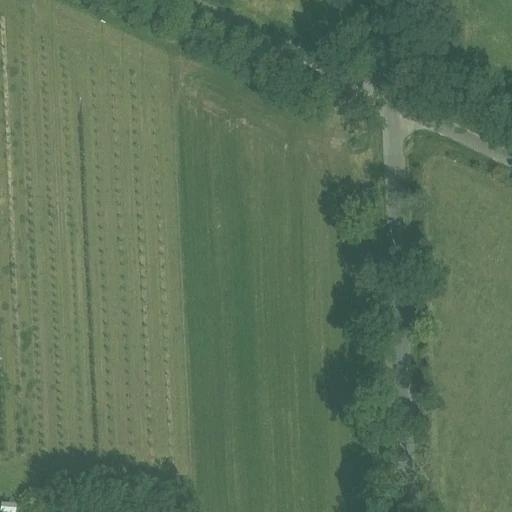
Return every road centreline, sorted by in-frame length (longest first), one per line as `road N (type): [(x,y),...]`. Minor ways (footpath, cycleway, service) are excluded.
road 1 (unclassified): [(414,511),(404,117)]
road 2 (unclassified): [(180,0),(404,117)]
